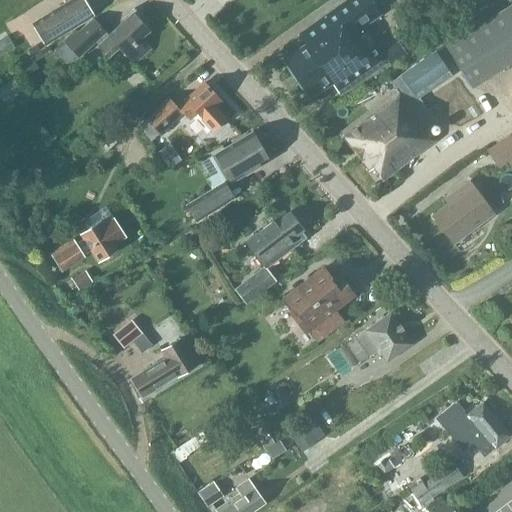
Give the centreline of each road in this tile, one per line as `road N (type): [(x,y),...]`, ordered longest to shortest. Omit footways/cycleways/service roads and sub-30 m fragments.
road 1 (tertiary): [(511,377),(175,0)]
road 2 (unclassified): [(0,279),(166,511)]
